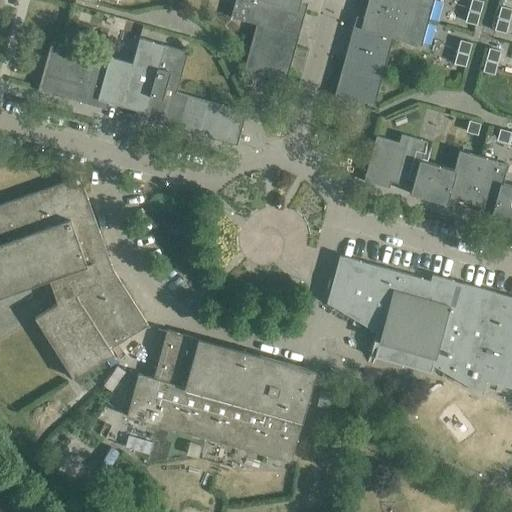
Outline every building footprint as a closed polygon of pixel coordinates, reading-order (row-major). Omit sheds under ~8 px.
[(235,0),(231,17),(256,24),(243,70),(285,81),(305,10),(298,8),(300,0),(235,0)] [(368,0),(361,25),(354,24),(334,95),(374,106),(393,37),(421,45),(433,0),(368,0)] [(477,25),(480,13),(468,10),(465,21),(477,25)] [(113,28),(116,17),(104,13),(101,25),(113,28)] [(506,33),(509,21),(497,18),(494,29),(506,33)] [(176,92),(188,51),(139,38),(132,63),(52,40),(38,90),(98,106),(100,99),(144,111),(142,118),(237,145),(246,111),(176,92)] [(468,54),(472,42),(460,39),(457,51),(468,54)] [(498,62),(501,50),(489,47),(486,59),(498,62)] [(477,135),(481,123),(469,119),(466,131),(477,135)] [(508,143),(511,131),(500,128),(497,140),(508,143)] [(454,169),(421,160),(427,141),(401,134),(399,142),(376,135),(364,180),(389,187),(391,180),(412,186),(410,193),(447,203),(449,196),(471,203),(483,157),(459,150),(454,169)] [(511,185),(502,183),(508,163),(483,157),(471,203),(493,209),(491,216),(511,221),(511,185)] [(148,324),(112,268),(109,258),(80,176),(0,204),(0,296),(49,279),(56,303),(35,317),(73,378),(113,353),(110,348),(148,324)] [(511,296),(432,274),(430,280),(339,255),(326,302),(376,331),(373,343),(377,345),(374,356),(431,372),(433,365),(482,394),(486,380),(511,387),(511,296)] [(291,461),(316,370),(167,329),(153,377),(138,373),(126,415),(291,461)] [(110,470),(119,456),(106,448),(97,462),(110,470)]
